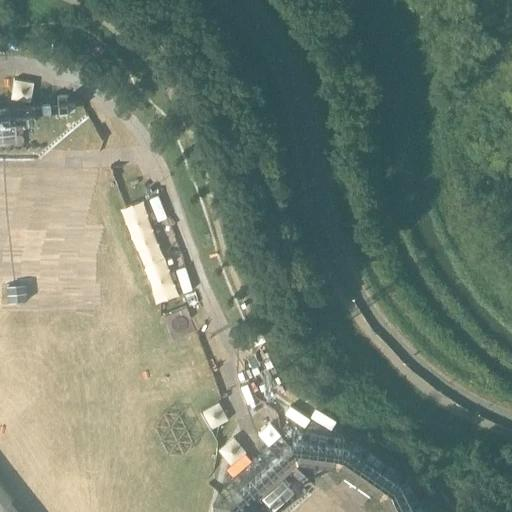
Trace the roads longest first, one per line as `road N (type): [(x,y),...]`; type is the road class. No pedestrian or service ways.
road 1 (unknown): [(69,0),(134,47),(173,102),(203,162),(222,246),(270,372),(293,400),(377,461),(417,511)]
road 2 (unclassified): [(235,0),(285,63),(321,221),(358,303),(413,369),(448,396),(511,425)]
road 3 (track): [(350,0),(369,54),(390,215),(448,316),(511,370)]
